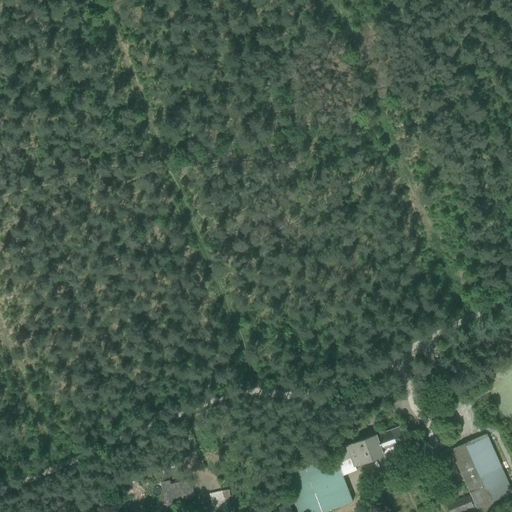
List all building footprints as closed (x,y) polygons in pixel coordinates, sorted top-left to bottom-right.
[(354,464),(405,445),(398,424),(332,448),(333,453),(341,474),(356,469),(354,464)] [(475,507),(511,491),(484,432),(449,448),(469,493),(445,503),(448,511),(456,511),(474,505),(475,507)] [(293,511),(307,511),(345,499),(333,463),(330,453),(312,459),(311,457),(278,469),(293,511)] [(125,480),(133,478),(131,470),(123,472),(125,480)] [(169,502),(195,496),(190,478),(170,482),(169,479),(161,481),(163,492),(166,491),(169,502)] [(216,511),(216,509),(230,506),(228,496),(230,495),(228,488),(209,492),(211,502),(208,502),(208,504),(187,508),(187,509),(186,509),(185,506),(176,508),(177,511),(216,511)] [(291,511),(287,500),(277,504),(279,508),(269,511),(291,511)]
